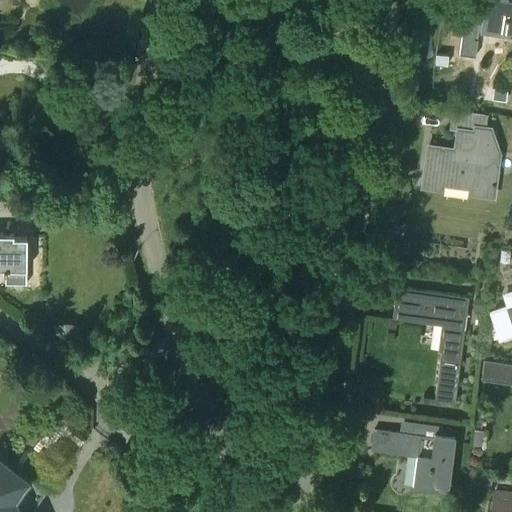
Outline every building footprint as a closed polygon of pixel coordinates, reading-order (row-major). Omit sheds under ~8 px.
[(477,6),(465,5),(458,54),(474,56),(478,31),(479,32),(479,33),(511,37),(511,0),(484,0),(483,8),(477,7),(477,6)] [(506,89),(493,88),(493,96),(506,97),(506,89)] [(448,130),(457,130),(455,149),(428,146),(422,185),(441,188),(442,177),(470,181),(469,192),(492,195),(498,153),(489,128),(485,128),(487,114),(451,109),(448,130)] [(25,283),(26,269),(26,238),(12,237),(12,234),(0,234),(0,268),(5,269),(5,283),(25,283)] [(395,286),(391,317),(391,318),(443,325),(434,398),(454,401),(468,296),(395,286)] [(511,292),(504,295),(507,305),(490,311),(499,337),(511,332),(511,292)] [(486,299),(475,297),(474,310),(484,312),(486,299)] [(480,379),(511,383),(511,363),(483,360),(480,379)] [(433,437),(400,433),(373,429),(371,449),(417,455),(413,485),(447,489),(453,436),(448,435),(449,428),(434,426),(433,437)] [(27,482),(25,480),(18,475),(15,478),(7,472),(10,468),(0,461),(0,511),(17,511),(13,501),(27,482)] [(492,473),(471,470),(469,482),(491,485),(492,473)]
